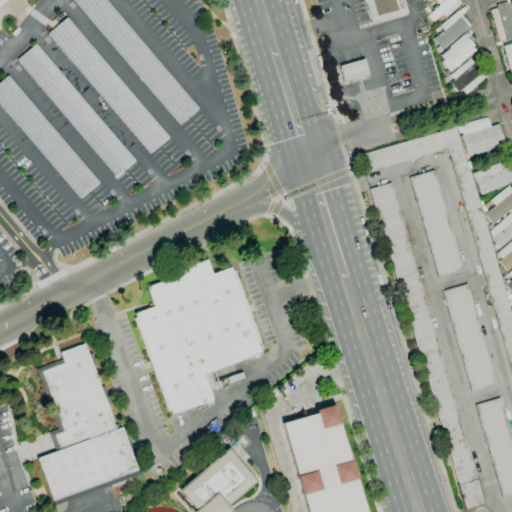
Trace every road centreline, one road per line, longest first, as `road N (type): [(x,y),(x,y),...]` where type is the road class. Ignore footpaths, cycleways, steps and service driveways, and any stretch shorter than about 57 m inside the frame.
road 1 (tertiary): [(65,294),(314,159)]
road 2 (primary): [(419,511),(347,279)]
road 3 (primary): [(203,222),(274,208),(345,271)]
road 4 (primary): [(314,159),(277,40)]
road 5 (primary): [(347,279),(314,159)]
